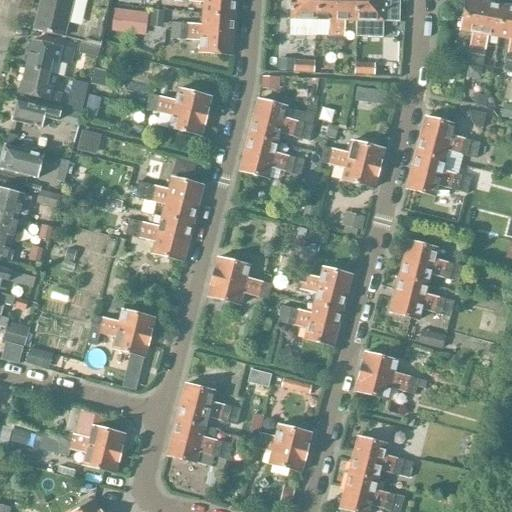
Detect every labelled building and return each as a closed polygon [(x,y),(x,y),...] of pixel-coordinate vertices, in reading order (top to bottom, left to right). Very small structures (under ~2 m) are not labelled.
[(40,0),(33,32),(81,43),(99,47),(110,0),(40,0)] [(235,0),(172,0),(172,2),(202,4),(201,15),(234,17),(235,0)] [(315,0),(290,0),(290,20),(314,21),(315,0)] [(336,0),(315,0),(314,21),(328,21),(327,47),(335,47),(336,0)] [(356,0),(336,0),(335,47),(343,47),(344,22),(356,22),(356,0)] [(382,0),(356,0),(356,22),(382,23),(383,1),(382,0)] [(484,3),(466,0),(464,0),(459,32),(471,34),(466,64),(474,65),(484,3)] [(399,2),(383,1),(382,23),(383,23),(383,25),(399,26),(399,2)] [(503,6),(484,3),(474,65),(482,67),(487,37),(498,39),(503,6)] [(511,71),(511,7),(503,6),(498,39),(509,41),(504,70),(511,72),(511,71)] [(114,10),(111,30),(134,34),(137,14),(114,10)] [(234,17),(201,15),(200,26),(171,23),(170,32),(233,37),(234,17)] [(233,37),(170,32),(169,40),(199,42),(198,54),(231,57),(233,37)] [(70,51),(31,42),(25,68),(48,74),(51,61),(57,63),(58,58),(68,60),(70,51)] [(99,47),(81,43),(78,54),(96,59),(99,47)] [(278,60),(277,71),(293,72),(293,60),(278,60)] [(111,68),(111,66),(111,65),(111,64),(110,63),(109,62),(107,61),(106,61),(105,61),(104,62),(103,63),(102,64),(101,65),(101,67),(101,68),(102,69),(103,70),(104,71),(105,72),(106,72),(107,72),(109,71),(110,70),(111,69),(111,68)] [(294,72),(312,73),(312,63),(294,62),(294,72)] [(355,64),(354,74),(373,75),(373,65),(355,64)] [(48,74),(25,68),(18,95),(58,104),(60,95),(50,93),(51,87),(45,86),(48,74)] [(262,78),(261,88),(278,88),(279,78),(262,78)] [(72,82),(66,110),(81,114),(87,85),(72,82)] [(356,89),(354,102),(367,104),(368,90),(356,89)] [(210,99),(177,90),(174,102),(150,95),(148,103),(205,118),(210,99)] [(472,105),(472,106),(485,108),(487,97),(474,95),(472,105)] [(88,96),(85,107),(97,110),(100,99),(88,96)] [(300,112),(297,123),(312,126),(314,118),(316,110),(315,109),(318,98),(314,98),(312,97),(310,107),(307,106),(305,114),(300,112)] [(63,111),(60,110),(17,99),(11,122),(41,129),(43,119),(57,122),(77,127),(80,115),(63,111)] [(300,112),(286,108),(257,101),(252,120),(310,134),(312,126),(297,123),(300,112)] [(205,118),(148,103),(146,111),(170,118),(167,129),(200,137),(205,118)] [(501,116),(500,117),(511,120),(511,119),(511,106),(503,105),(501,116)] [(453,126),(424,119),(419,137),(477,152),(479,144),(450,137),(453,126)] [(310,134),(252,120),(248,137),(277,144),(279,135),(308,142),(310,134)] [(328,126),(325,135),(335,137),(337,128),(328,126)] [(82,132),(78,151),(91,155),(96,136),(82,132)] [(277,144),(248,137),(243,154),(302,169),(303,161),(274,154),(277,144)] [(477,152),(419,137),(415,155),(444,162),(446,153),(475,160),(477,152)] [(383,151),(350,142),(347,154),(323,147),(321,155),(378,170),(383,151)] [(43,157),(4,147),(0,161),(0,170),(37,180),(43,157)] [(302,169),(243,154),(238,173),(267,180),(270,170),(299,177),(302,169)] [(378,170),(321,155),(318,163),(343,170),(340,181),(373,190),(378,170)] [(444,162),(415,155),(410,172),(468,186),(470,179),(441,171),(444,162)] [(68,163),(60,161),(55,182),(63,184),(68,163)] [(468,186),(410,172),(405,190),(434,198),(437,187),(466,195),(468,186)] [(202,187),(170,179),(167,190),(138,183),(136,191),(197,207),(202,187)] [(56,208),(59,197),(40,191),(41,188),(25,184),(23,193),(38,197),(36,203),(56,208)] [(77,189),(74,200),(86,204),(89,193),(77,189)] [(30,199),(0,190),(0,214),(25,221),(30,199)] [(197,207),(136,191),(134,199),(163,206),(160,217),(192,225),(197,207)] [(305,205),(301,219),(313,222),(316,209),(305,205)] [(364,218),(344,213),(341,227),(343,227),(341,233),(355,237),(357,231),(361,232),(364,218)] [(25,221),(0,214),(0,237),(11,241),(14,228),(22,230),(25,221)] [(192,225),(160,217),(158,227),(129,220),(127,228),(187,244),(192,225)] [(41,226),(38,240),(49,243),(53,229),(41,226)] [(187,244),(127,228),(124,236),(154,243),(151,255),(182,263),(187,244)] [(303,242),(306,231),(298,229),(295,240),(303,242)] [(307,231),(305,240),(317,244),(319,234),(307,231)] [(18,243),(11,241),(0,237),(0,262),(5,264),(8,250),(16,252),(18,243)] [(436,250),(407,242),(402,260),(460,275),(462,267),(433,260),(436,250)] [(31,247),(28,261),(39,264),(43,250),(31,247)] [(67,250),(64,260),(72,263),(75,252),(67,250)] [(249,268),(216,259),(211,278),(269,293),(271,285),(246,279),(249,268)] [(460,275),(402,260),(398,278),(427,286),(429,276),(458,283),(460,275)] [(351,276),(322,269),(319,279),(290,272),(288,280),(301,283),(346,295),(351,276)] [(0,270),(0,280),(8,283),(11,273),(0,270)] [(27,302),(33,279),(21,276),(19,284),(25,286),(23,293),(17,292),(16,298),(27,302)] [(269,293),(211,278),(206,298),(239,306),(242,295),(267,301),(269,293)] [(427,286),(398,278),(393,296),(451,311),(453,302),(424,295),(427,286)] [(346,295),(301,283),(299,291),(315,295),(312,305),(341,312),(346,295)] [(4,295),(0,294),(0,312),(2,304),(11,307),(14,298),(4,295)] [(451,311),(393,296),(389,314),(418,321),(420,311),(449,318),(451,311)] [(27,302),(16,298),(13,308),(25,311),(27,302)] [(251,301),(247,316),(253,317),(257,303),(251,301)] [(341,312),(312,305),(310,314),(281,307),(279,315),(337,330),(341,312)] [(154,320),(121,311),(118,323),(93,317),(91,324),(149,339),(154,320)] [(337,330),(279,315),(277,323),(306,330),(303,340),(332,348),(337,330)] [(7,323),(8,320),(0,317),(0,327),(5,329),(1,344),(23,350),(28,329),(7,323)] [(149,339),(91,324),(89,332),(114,339),(111,350),(129,355),(143,358),(144,359),(149,339)] [(89,332),(86,345),(96,348),(99,335),(89,332)] [(432,334),(428,347),(441,350),(444,337),(432,334)] [(490,345),(488,353),(495,355),(497,347),(490,345)] [(29,349),(25,364),(48,370),(52,355),(29,349)] [(288,349),(276,352),(281,366),(293,363),(288,349)] [(393,374),(396,362),(364,354),(359,373),(416,388),(424,390),(425,382),(418,380),(393,374)] [(129,355),(121,388),(135,392),(143,358),(129,355)] [(244,367),(227,362),(224,374),(235,377),(233,387),(238,388),(244,367)] [(250,371),(247,383),(267,388),(270,376),(250,371)] [(416,388),(359,373),(354,393),(386,401),(389,390),(414,396),(416,388)] [(311,387),(283,380),(281,389),(308,396),(311,387)] [(213,393),(184,385),(180,404),(238,419),(240,410),(211,403),(213,393)] [(238,419),(180,404),(175,421),(204,428),(207,419),(236,427),(238,419)] [(9,410),(1,408),(0,413),(0,418),(6,420),(9,410)] [(255,413),(251,430),(261,432),(265,415),(255,413)] [(204,428),(175,421),(171,438),(229,453),(231,445),(202,438),(204,428)] [(5,423),(4,429),(12,431),(12,429),(13,426),(13,425),(6,423),(5,423)] [(310,435),(277,426),(274,438),(249,431),(247,439),(305,454),(310,435)] [(124,436),(91,427),(88,439),(63,433),(62,440),(71,443),(119,455),(124,436)] [(12,431),(9,442),(26,447),(30,434),(12,429),(12,431)] [(26,447),(26,448),(55,455),(55,454),(59,440),(30,433),(30,434),(26,447)] [(229,453),(171,438),(166,457),(195,464),(198,454),(211,457),(225,461),(227,461),(229,453)] [(386,446),(356,438),(352,456),(410,472),(412,463),(383,456),(386,446)] [(59,440),(55,454),(68,457),(69,451),(71,443),(62,440),(59,439),(59,440)] [(305,454),(247,439),(245,447),(270,454),(267,465),(300,473),(305,454)] [(119,455),(71,443),(69,451),(84,455),(81,466),(114,475),(119,455)] [(8,448),(5,460),(16,463),(19,451),(8,448)] [(246,452),(243,465),(246,466),(257,469),(258,463),(255,462),(257,454),(246,452)] [(410,472),(352,456),(348,474),(377,481),(379,472),(408,479),(410,472)] [(209,468),(205,486),(218,489),(225,461),(211,457),(208,468),(209,468)] [(469,459),(461,462),(464,471),(473,468),(469,459)] [(377,481),(348,474),(343,491),(401,506),(403,498),(374,491),(377,481)] [(283,487),(279,504),(290,507),(294,490),(283,487)] [(399,511),(401,506),(343,491),(338,510),(346,511),(368,511),(370,507),(389,511),(388,511),(399,511)] [(98,511),(93,502),(75,511),(98,511)]
